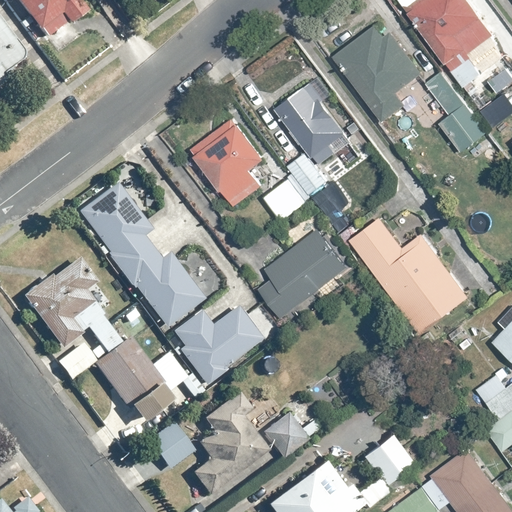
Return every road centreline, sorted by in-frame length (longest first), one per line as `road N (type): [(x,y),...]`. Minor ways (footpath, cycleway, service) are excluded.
road 1 (residential): [(0,204),(254,0)]
road 2 (residential): [(104,511),(0,373)]
